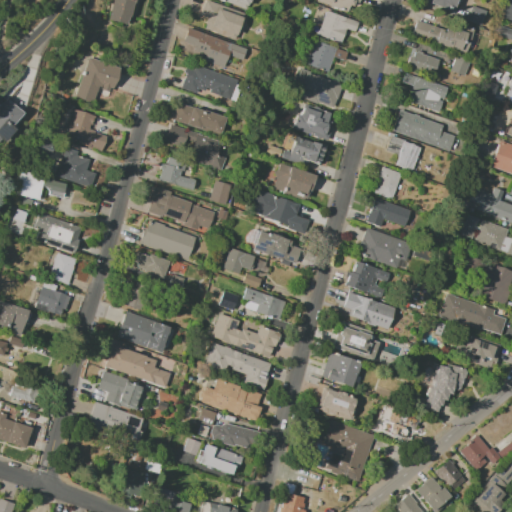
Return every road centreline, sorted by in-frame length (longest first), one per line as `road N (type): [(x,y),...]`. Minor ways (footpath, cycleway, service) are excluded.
road 1 (residential): [(397,0),(259,511)]
road 2 (residential): [(173,0),(44,483)]
road 3 (residential): [(511,384),(358,511)]
